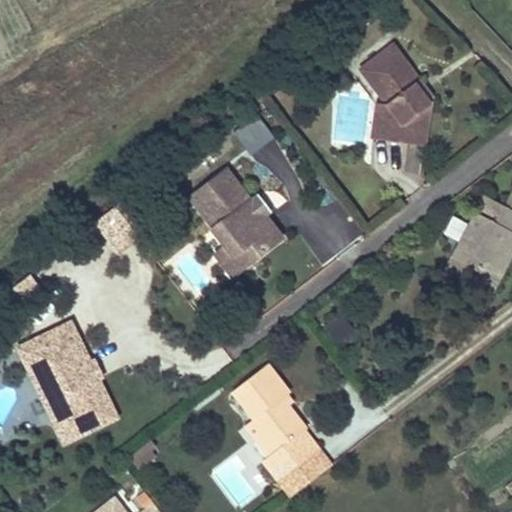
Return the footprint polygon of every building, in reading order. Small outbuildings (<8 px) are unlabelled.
[(385,150),(420,154),(425,119),(422,115),(425,112),(421,108),(408,94),(414,89),(385,56),(354,84),(383,116),(382,132),(387,133),(385,150)] [(427,103),(414,89),(408,94),(421,108),(427,103)] [(249,153),(273,135),(256,111),(232,129),(249,153)] [(371,148),(385,150),(387,133),(382,132),(383,116),(375,115),(371,148)] [(242,265),(282,236),(266,214),(263,216),(251,200),(228,169),(194,194),(216,224),(213,226),(226,243),(242,265)] [(251,200),(263,216),(266,214),(272,210),(260,193),(251,200)] [(466,230),(455,254),(489,271),(509,230),(511,231),(511,211),(484,197),(475,213),(466,230)] [(475,213),(466,209),(458,226),(466,230),(475,213)] [(489,271),(455,254),(446,270),(489,291),(511,247),(511,231),(509,230),(489,271)] [(242,265),(226,243),(215,252),(230,273),(242,265)] [(337,344),(355,330),(340,311),(323,325),(337,344)] [(73,323),(21,347),(32,372),(41,368),(63,414),(54,419),(65,443),(118,418),(99,378),(94,380),(87,367),(92,364),(73,323)] [(94,380),(99,378),(105,375),(99,361),(87,367),(94,380)] [(286,391),(265,361),(231,387),(252,415),(250,417),(274,449),(267,454),(263,457),(278,478),(317,446),(301,428),(304,426),(285,403),(280,396),(286,391)] [(32,372),(54,419),(63,414),(41,368),(32,372)] [(292,398),(286,391),(280,396),(285,403),(292,398)] [(274,449),(250,417),(243,422),(267,454),(274,449)] [(238,504),(263,485),(237,452),(212,472),(238,504)]
